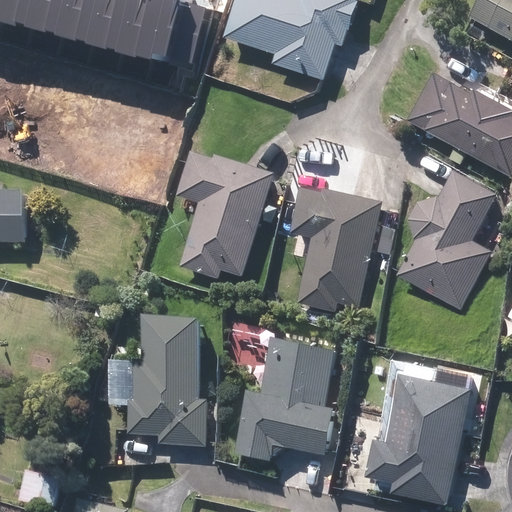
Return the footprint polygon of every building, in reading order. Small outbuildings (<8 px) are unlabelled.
[(12,0),(0,0),(0,20),(7,22),(12,0)] [(12,0),(7,22),(37,30),(45,0),(12,0)] [(77,0),(45,0),(37,30),(67,38),(77,0)] [(110,0),(77,0),(67,38),(99,46),(110,0)] [(110,0),(99,46),(129,54),(143,0),(110,0)] [(178,0),(143,0),(129,54),(162,63),(179,0),(178,0)] [(206,7),(179,0),(162,63),(190,69),(206,7)] [(236,0),(226,37),(277,52),(274,61),(324,76),(334,41),(342,44),(355,0),(236,0)] [(511,0),(483,0),(472,22),(511,43),(511,0)] [(21,117),(35,71),(0,60),(0,144),(10,113),(21,117)] [(434,79),(410,125),(511,178),(511,115),(477,97),(475,101),(434,79)] [(221,273),(242,279),(275,179),(218,160),(216,165),(196,158),(182,201),(202,207),(182,269),(219,280),(221,273)] [(473,245),(498,199),(455,176),(441,202),(419,208),(410,224),(417,246),(399,280),(460,313),(492,256),(473,245)] [(0,189),(0,239),(21,239),(21,189),(0,189)] [(361,309),(384,206),(324,193),(323,198),(304,194),(294,237),(313,242),(299,304),(337,312),(339,304),(361,309)] [(199,404),(202,325),(148,323),(147,368),(138,367),(137,405),(132,405),(131,435),(163,436),(163,447),(207,449),(208,404),(199,404)] [(303,352),(274,344),(264,401),(250,399),(238,458),(273,466),(275,450),(325,458),(333,414),(326,413),(337,356),(303,352)] [(449,510),(472,396),(403,382),(389,449),(376,447),(369,481),(395,486),(392,498),(449,510)] [(71,476),(35,471),(31,502),(67,507),(71,476)]
